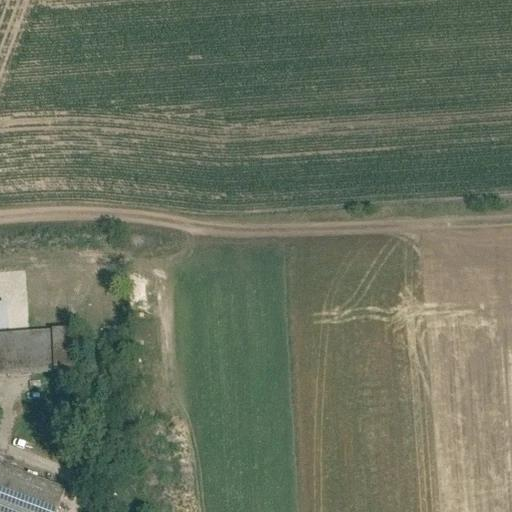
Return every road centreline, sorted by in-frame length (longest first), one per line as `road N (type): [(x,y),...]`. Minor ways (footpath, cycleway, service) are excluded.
road 1 (track): [(0,294),(140,243),(511,219)]
road 2 (track): [(0,226),(158,226),(229,237)]
